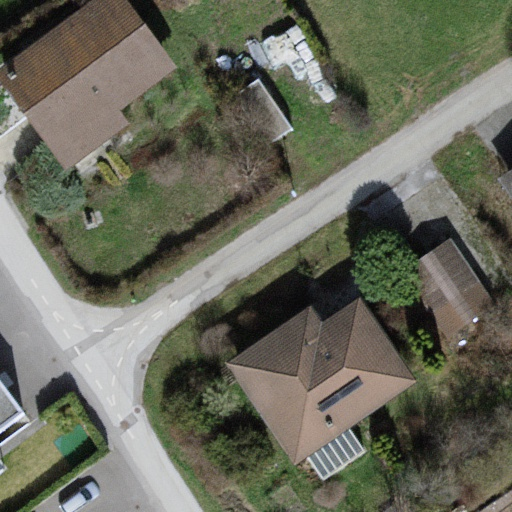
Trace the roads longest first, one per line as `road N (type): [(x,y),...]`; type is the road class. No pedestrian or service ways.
road 1 (residential): [(90,361),(511,59)]
road 2 (residential): [(90,361),(185,511)]
road 3 (residential): [(0,224),(90,361)]
